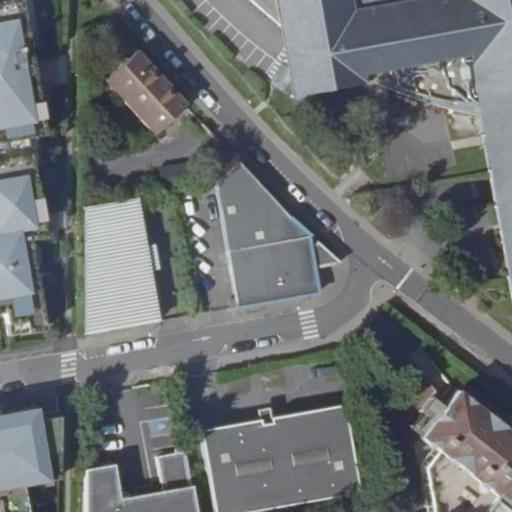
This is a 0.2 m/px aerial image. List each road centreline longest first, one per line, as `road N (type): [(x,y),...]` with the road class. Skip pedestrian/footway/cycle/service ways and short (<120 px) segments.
road 1 (residential): [(0,380),(340,316),(385,262)]
road 2 (residential): [(385,262),(216,101),(132,0)]
road 3 (residential): [(511,365),(385,262)]
